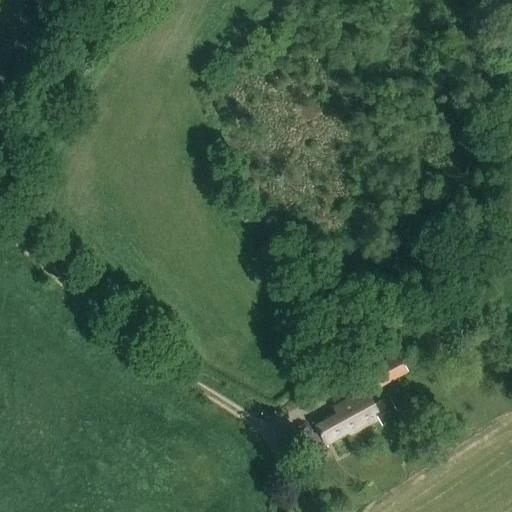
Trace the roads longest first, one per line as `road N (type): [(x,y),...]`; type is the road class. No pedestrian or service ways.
road 1 (track): [(0,220),(255,414),(283,445),(309,511)]
road 2 (unclassified): [(0,167),(105,0)]
